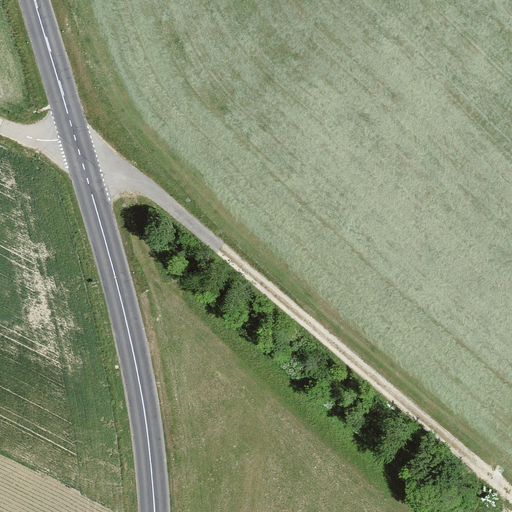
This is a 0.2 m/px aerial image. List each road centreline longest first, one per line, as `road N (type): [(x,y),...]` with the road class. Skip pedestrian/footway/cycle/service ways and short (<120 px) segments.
road 1 (track): [(0,126),(140,181),(511,495)]
road 2 (tertiary): [(155,511),(138,375),(114,272),(35,0)]
